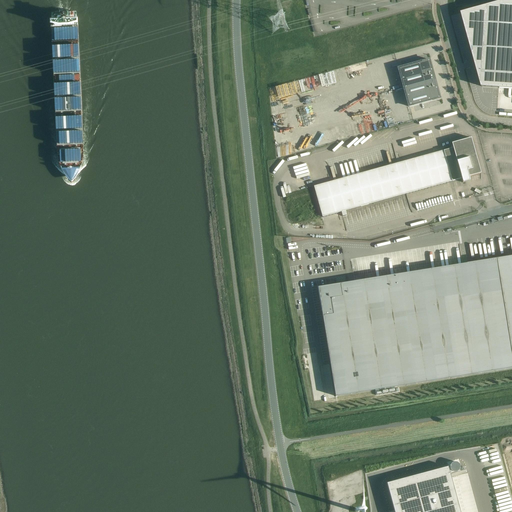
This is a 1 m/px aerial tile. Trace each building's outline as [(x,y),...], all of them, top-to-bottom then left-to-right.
[(511,1),(503,1),(461,13),(482,87),(511,88),(511,1)] [(421,62),(398,68),(409,107),(428,102),(432,100),(440,98),(436,86),(435,86),(433,79),(431,72),(432,72),(429,60),(421,62)] [(304,189),(281,196),(283,203),(292,201),(298,224),(306,221),(309,229),(325,225),(322,217),(441,184),(446,205),(455,203),(449,182),(461,179),(463,183),(463,182),(469,180),(469,181),(470,180),(469,177),(481,173),(471,138),(452,143),(453,148),(441,151),(435,130),(426,132),(432,154),(313,187),(307,165),(298,168),(304,189)] [(340,283),(318,287),(322,316),(323,316),(335,396),(511,368),(511,256),(340,284),(340,283)] [(452,471),(454,472),(456,472),(458,470),(459,469),(460,466),(459,464),(458,463),(456,462),(453,462),(452,463),(450,465),(450,467),(450,469),(452,471)] [(460,511),(448,466),(387,483),(393,507),(394,511),(460,511)]
